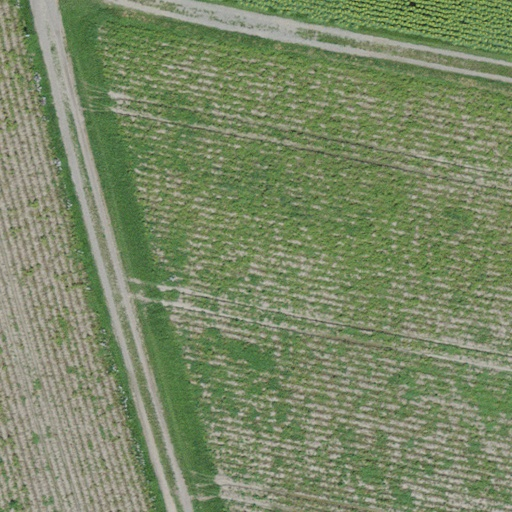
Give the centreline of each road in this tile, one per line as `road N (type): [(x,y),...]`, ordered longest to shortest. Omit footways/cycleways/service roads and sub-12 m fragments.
road 1 (track): [(44,0),(108,282),(177,511)]
road 2 (track): [(511,71),(158,0)]
